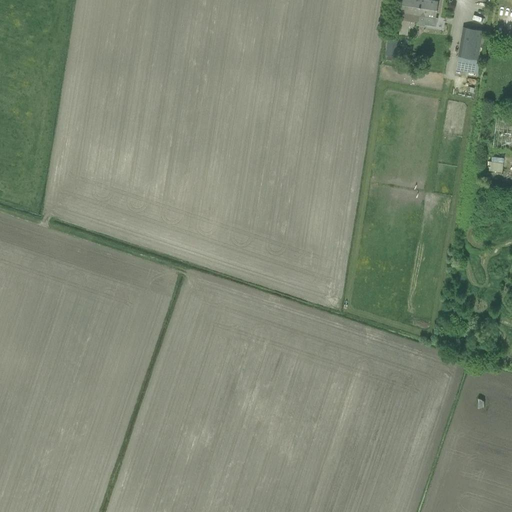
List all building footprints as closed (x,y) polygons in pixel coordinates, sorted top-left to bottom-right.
[(400,12),(400,13),(412,14),(411,22),(417,22),(417,21),(420,0),(402,0),(401,5),(400,12)] [(417,22),(416,25),(424,26),(426,16),(435,18),(436,11),(438,1),(432,0),(420,0),(417,21),(417,22)] [(483,31),(463,27),(458,57),(478,60),(483,31)] [(386,54),(385,60),(394,62),(395,56),(396,56),(396,55),(399,35),(389,33),(386,54)] [(458,57),(456,70),(475,74),(478,60),(458,57)] [(493,147),(511,149),(511,120),(497,118),(493,147)]
